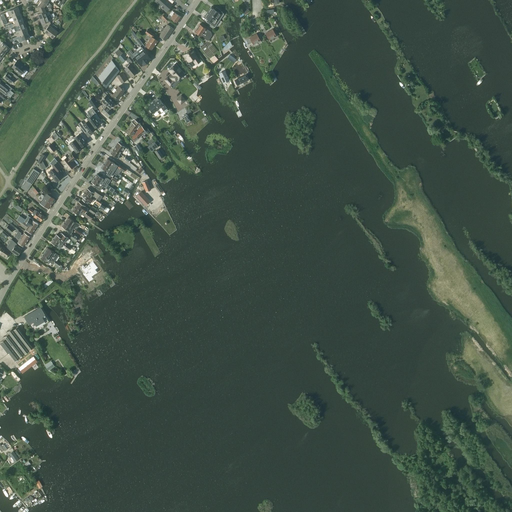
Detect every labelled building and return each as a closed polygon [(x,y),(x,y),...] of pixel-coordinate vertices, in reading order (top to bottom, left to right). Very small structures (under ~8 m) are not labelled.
[(39,0),(41,2),(38,6),(47,7),(48,7),(51,8),(49,6),(47,4),(41,0),(39,0)] [(156,0),(155,2),(166,12),(173,5),(167,0),(156,0)] [(18,7),(7,11),(10,17),(20,12),(19,11),(20,10),(18,7)] [(48,10),(38,14),(38,15),(39,15),(40,19),(48,16),(48,15),(47,13),(50,12),(52,10),(51,8),(48,7),(48,10)] [(211,7),(207,12),(220,20),(224,14),(220,9),(219,9),(218,11),(211,7)] [(20,12),(10,17),(10,19),(13,18),(14,20),(22,17),(21,14),(20,14),(20,12)] [(162,12),(156,18),(161,22),(163,19),(165,21),(168,19),(164,14),(162,12)] [(207,12),(204,17),(212,22),(210,24),(215,27),(220,20),(207,12)] [(168,18),(170,19),(171,19),(178,23),(182,18),(174,13),(172,16),(170,15),(168,18)] [(48,16),(40,19),(42,23),(42,24),(50,21),(56,19),(58,18),(57,16),(55,16),(52,18),(50,14),(48,15),(48,16)] [(15,23),(13,24),(13,26),(14,27),(24,22),(23,21),(24,20),(22,17),(14,20),(15,23)] [(50,21),(42,24),(43,28),(46,29),(44,31),(48,34),(49,35),(53,38),(58,32),(56,30),(57,27),(54,24),(52,27),(50,25),(51,23),(50,21)] [(13,26),(11,27),(12,30),(14,29),(16,32),(18,30),(18,31),(27,27),(25,24),(24,22),(14,27),(13,26)] [(174,29),(168,24),(165,28),(163,27),(160,31),(162,32),(159,36),(166,41),(174,29)] [(197,28),(211,37),(212,35),(211,31),(200,24),(197,28)] [(17,34),(15,35),(16,37),(18,37),(28,32),(27,31),(28,30),(27,27),(18,31),(19,33),(17,34)] [(208,41),(211,37),(197,28),(195,31),(208,41)] [(273,29),(266,33),(269,40),(276,36),(273,29)] [(152,50),(157,42),(158,41),(153,37),(155,35),(147,30),(145,33),(151,37),(145,45),(152,50)] [(28,32),(18,37),(19,39),(20,43),(23,41),(31,37),(29,34),(28,32)] [(257,34),(250,38),(253,44),(260,40),(257,34)] [(10,48),(1,40),(0,41),(0,47),(6,52),(7,50),(8,50),(10,48)] [(142,47),(137,51),(147,63),(149,60),(151,59),(142,47)] [(119,49),(117,50),(121,55),(119,57),(123,62),(126,60),(128,63),(130,61),(127,58),(127,59),(123,53),(119,49)] [(192,50),(185,55),(189,61),(187,62),(191,67),(195,64),(196,65),(200,62),(192,50)] [(137,51),(133,54),(135,56),(134,56),(142,66),(143,64),(144,65),(147,63),(137,51)] [(112,60),(98,77),(106,88),(120,70),(112,60)] [(16,63),(12,68),(21,75),(24,77),(28,71),(26,69),(27,68),(20,62),(18,65),(16,63)] [(168,76),(164,80),(170,86),(178,79),(185,73),(175,63),(168,70),(171,74),(169,76),(168,76)] [(129,65),(128,64),(127,66),(128,67),(125,69),(132,77),(137,72),(130,64),(129,65)] [(229,80),(225,71),(219,73),(224,83),(229,80)] [(20,78),(12,72),(10,74),(8,72),(4,78),(12,84),(16,79),(18,80),(20,78)] [(122,83),(127,80),(122,72),(117,75),(122,83)] [(246,75),(236,79),(238,85),(248,80),(246,75)] [(0,82),(0,90),(5,94),(7,96),(12,88),(6,83),(5,86),(0,82)] [(119,99),(125,90),(119,86),(113,95),(110,93),(109,95),(111,97),(114,99),(116,97),(119,99)] [(85,91),(83,92),(88,100),(89,100),(95,109),(99,106),(93,97),(90,100),(88,96),(85,91)] [(101,100),(107,106),(110,109),(115,104),(104,92),(101,95),(103,97),(101,100)] [(177,99),(176,100),(181,104),(186,100),(185,100),(186,99),(182,95),(181,95),(177,99)] [(158,97),(147,105),(151,110),(149,110),(151,113),(152,112),(153,113),(157,110),(160,114),(164,111),(165,112),(168,110),(166,108),(167,108),(163,103),(162,103),(158,97)] [(104,109),(102,111),(108,117),(112,112),(107,106),(107,107),(104,103),(101,105),(101,107),(104,109)] [(90,117),(88,119),(89,120),(95,128),(98,126),(97,126),(100,124),(98,121),(101,119),(96,113),(90,117)] [(188,116),(187,114),(182,117),(183,119),(184,119),(187,124),(190,122),(188,117),(188,116)] [(81,122),(78,124),(81,127),(85,133),(88,131),(90,133),(93,131),(93,132),(95,130),(96,129),(95,128),(89,120),(83,124),(81,122)] [(132,122),(129,126),(135,130),(136,129),(138,130),(139,129),(143,134),(146,131),(149,134),(151,133),(151,132),(148,129),(146,131),(140,124),(140,123),(135,120),(133,123),(132,122)] [(128,130),(126,133),(132,136),(131,137),(133,139),(132,140),(135,141),(139,137),(143,134),(139,129),(138,130),(136,129),(135,130),(129,126),(127,130),(128,130)] [(81,147),(82,147),(84,145),(87,143),(85,140),(88,138),(82,130),(78,132),(80,134),(74,138),(75,139),(81,147)] [(81,147),(75,139),(70,143),(71,144),(68,146),(72,152),(75,149),(77,152),(79,150),(80,151),(82,149),(82,148),(82,147),(81,147)] [(47,143),(45,143),(46,144),(48,147),(52,152),(55,150),(51,144),(48,141),(47,143)] [(158,145),(154,141),(150,145),(153,149),(158,145)] [(113,149),(120,154),(122,151),(123,152),(126,148),(118,142),(113,149)] [(159,148),(155,151),(160,159),(164,156),(159,148)] [(111,153),(119,159),(120,158),(118,157),(120,154),(113,149),(111,153)] [(42,154),(37,161),(41,163),(46,156),(42,154)] [(76,159),(72,154),(68,157),(68,156),(62,161),(69,170),(70,169),(71,169),(72,168),(72,167),(75,165),(72,161),(76,159)] [(54,167),(48,171),(57,182),(63,176),(58,170),(59,169),(62,167),(57,161),(55,158),(50,163),(52,165),(54,167)] [(107,159),(104,164),(113,170),(116,166),(115,164),(107,158),(107,159)] [(104,164),(101,167),(108,172),(107,174),(110,176),(111,175),(111,174),(113,176),(114,175),(118,177),(120,175),(121,175),(114,170),(113,170),(104,164)] [(26,181),(32,185),(40,173),(34,169),(26,181)] [(97,174),(94,178),(106,185),(107,184),(108,185),(111,180),(107,178),(104,177),(103,178),(97,174)] [(94,178),(92,182),(95,184),(94,186),(100,190),(103,186),(105,187),(107,189),(109,186),(108,185),(107,184),(106,185),(94,178)] [(147,180),(142,182),(146,191),(151,190),(147,180)] [(27,192),(32,185),(26,181),(21,188),(27,192)] [(87,188),(85,192),(94,198),(96,200),(97,198),(100,200),(102,196),(100,195),(94,191),(93,192),(87,188)] [(141,191),(136,195),(146,205),(151,201),(141,191)] [(90,204),(94,198),(85,192),(82,196),(89,200),(88,202),(90,204)] [(41,196),(52,204),(56,199),(46,193),(45,196),(42,194),(41,196)] [(49,209),(52,204),(41,196),(39,198),(42,200),(40,203),(49,209)] [(85,213),(88,209),(85,207),(85,206),(78,202),(75,206),(85,213)] [(87,214),(85,213),(75,206),(73,210),(81,216),(82,214),(85,217),(86,216),(88,217),(90,214),(88,213),(87,214)] [(34,211),(30,208),(28,210),(33,213),(33,212),(35,214),(34,216),(41,221),(44,216),(35,210),(34,211)] [(26,219),(24,221),(25,222),(26,223),(28,224),(29,224),(29,225),(30,225),(35,229),(38,224),(33,220),(34,219),(33,219),(30,217),(29,216),(28,216),(27,218),(26,219)] [(20,221),(19,222),(22,224),(23,224),(28,227),(26,229),(32,234),(35,229),(30,225),(29,225),(29,224),(28,224),(26,223),(25,222),(24,221),(26,219),(24,218),(23,217),(20,221)] [(67,218),(65,222),(73,228),(74,228),(75,229),(76,226),(78,227),(80,224),(75,221),(68,217),(67,218)] [(65,222),(62,226),(68,230),(68,232),(70,233),(71,234),(73,231),(72,231),(74,228),(73,228),(65,222)] [(8,224),(5,228),(11,233),(14,229),(8,224)] [(14,229),(17,232),(16,234),(27,241),(30,236),(24,232),(22,235),(21,234),(21,233),(18,231),(19,230),(16,227),(14,229)] [(135,232),(141,242),(142,243),(146,241),(139,229),(135,232)] [(54,238),(63,244),(65,241),(66,242),(69,238),(62,233),(59,236),(56,234),(54,238)] [(16,234),(15,236),(19,239),(18,242),(24,246),(27,241),(16,234)] [(60,249),(63,244),(54,238),(51,242),(58,246),(57,247),(60,249)] [(12,239),(7,246),(11,251),(18,255),(22,249),(16,245),(17,243),(12,239)] [(0,252),(7,257),(8,256),(10,254),(10,253),(10,252),(1,245),(0,243),(0,252)] [(43,254),(55,262),(56,260),(59,255),(56,253),(55,252),(48,247),(46,250),(43,254)] [(43,254),(41,258),(49,263),(50,262),(53,264),(54,263),(55,262),(43,254)] [(83,274),(85,277),(84,278),(88,283),(93,279),(92,277),(97,273),(95,270),(98,268),(93,262),(85,268),(83,266),(82,267),(81,267),(81,268),(80,269),(82,273),(83,274)] [(24,316),(28,322),(33,331),(38,328),(39,330),(42,328),(44,327),(43,325),(49,322),(40,307),(24,316)] [(34,347),(18,326),(15,329),(14,327),(7,333),(8,334),(3,338),(4,339),(0,342),(0,343),(8,354),(9,353),(16,361),(25,354),(29,351),(34,347)] [(39,362),(33,356),(17,368),(23,374),(32,367),(35,371),(39,368),(36,364),(39,362)] [(51,361),(45,365),(48,370),(55,366),(51,361)] [(13,451),(8,455),(10,458),(11,457),(15,462),(19,459),(18,458),(20,457),(16,451),(14,453),(13,451)]
